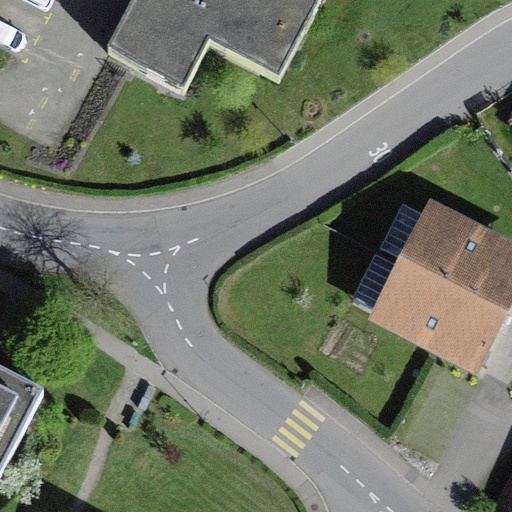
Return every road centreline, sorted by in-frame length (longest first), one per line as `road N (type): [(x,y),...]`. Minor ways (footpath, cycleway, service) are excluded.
road 1 (tertiary): [(511,53),(247,218),(152,255)]
road 2 (residential): [(392,511),(199,351),(177,323),(152,255)]
road 3 (residential): [(152,255),(0,228)]
